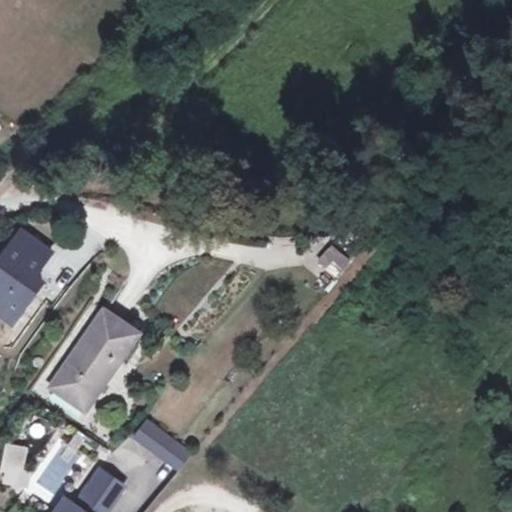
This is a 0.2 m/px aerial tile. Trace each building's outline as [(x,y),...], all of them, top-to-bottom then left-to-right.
[(0,279),(0,306),(8,312),(1,321),(16,332),(23,322),(44,292),(34,285),(53,260),(23,239),(5,264),(9,268),(0,279)] [(56,396),(82,418),(140,347),(109,322),(82,352),(89,358),(56,396)] [(147,429),(136,441),(181,475),(192,460),(147,429)] [(0,485),(22,490),(32,448),(7,442),(0,473),(0,485)] [(36,486),(52,496),(64,476),(48,466),(36,486)] [(111,511),(124,493),(101,477),(77,511),(111,511)]
